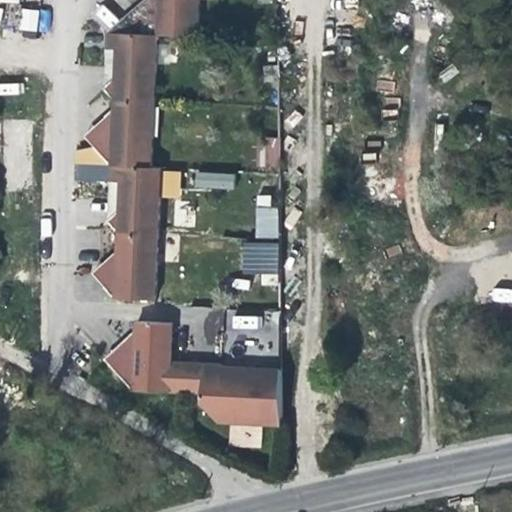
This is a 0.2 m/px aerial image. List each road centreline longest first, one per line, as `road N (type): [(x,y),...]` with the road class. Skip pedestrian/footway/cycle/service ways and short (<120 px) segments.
road 1 (residential): [(88,0),(66,17),(51,377)]
road 2 (residential): [(270,508),(51,377)]
road 3 (tertiary): [(511,458),(270,508)]
